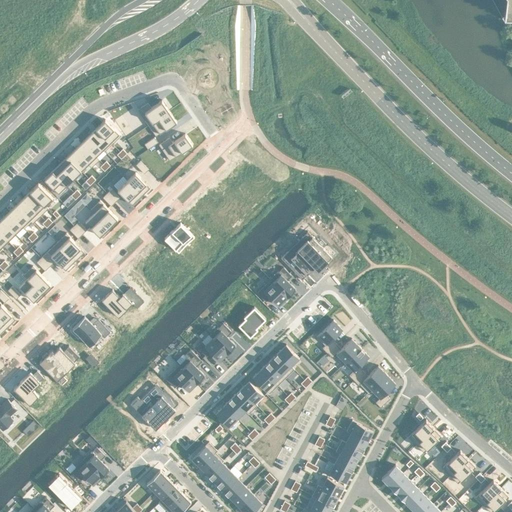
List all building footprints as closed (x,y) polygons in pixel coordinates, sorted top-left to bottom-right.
[(511,0),(504,0),(503,10),(511,12),(511,0)] [(150,104),(140,111),(147,122),(168,107),(161,96),(150,104)] [(147,99),(137,106),(140,111),(150,104),(147,99)] [(168,107),(147,122),(155,132),(176,118),(168,107)] [(104,115),(95,124),(111,140),(120,132),(104,115)] [(95,124),(88,131),(104,148),(111,140),(95,124)] [(171,139),(161,146),(169,157),(181,148),(183,152),(191,144),(190,142),(192,141),(184,130),(171,139)] [(88,131),(81,138),(98,156),(99,156),(95,153),(102,146),(103,148),(104,148),(88,131)] [(153,134),(143,140),(147,146),(157,139),(153,134)] [(168,134),(158,141),(161,146),(171,139),(168,134)] [(81,138),(73,145),(91,163),(98,156),(81,138)] [(73,145),(66,153),(80,167),(87,160),(91,164),(91,163),(73,145)] [(66,153),(59,160),(73,174),(80,167),(66,153)] [(139,157),(135,161),(143,170),(148,166),(139,157)] [(59,160),(51,167),(67,183),(68,183),(66,181),(73,174),(59,160)] [(235,174),(224,185),(245,207),(253,200),(241,188),(250,179),(253,182),(259,176),(248,165),(247,166),(243,162),(233,172),(235,174)] [(51,167),(43,175),(59,191),(67,183),(51,167)] [(134,168),(125,177),(140,192),(149,183),(134,168)] [(125,177),(116,186),(131,201),(140,192),(125,177)] [(37,179),(29,187),(47,205),(47,204),(45,203),(53,195),(37,179)] [(110,185),(106,189),(114,198),(119,194),(110,185)] [(29,187),(22,194),(39,212),(47,205),(29,187)] [(106,189),(102,194),(110,202),(114,198),(106,189)] [(202,197),(193,205),(216,228),(222,223),(217,218),(226,210),(225,209),(230,203),(219,192),(214,198),(210,193),(205,199),(202,197)] [(22,194),(15,201),(32,219),(39,212),(22,194)] [(99,196),(90,205),(108,223),(117,215),(99,196)] [(15,201),(7,208),(23,225),(30,218),(32,219),(15,201)] [(92,209),(84,217),(99,232),(108,223),(90,205),(89,206),(92,209)] [(7,208),(0,215),(14,230),(21,223),(23,225),(7,208)] [(0,215),(0,229),(7,237),(14,230),(0,215)] [(77,218),(73,222),(81,230),(86,226),(77,218)] [(179,219),(163,235),(177,249),(193,233),(179,219)] [(73,222),(69,226),(77,235),(81,230),(73,222)] [(286,248),(280,254),(301,276),(302,275),(301,274),(305,270),(307,269),(307,268),(309,267),(310,268),(314,264),(317,267),(318,266),(316,264),(321,259),(323,261),(331,253),(322,244),(324,242),(318,235),(316,237),(307,228),(300,234),(303,237),(289,251),(286,248)] [(65,229),(56,238),(74,257),(83,247),(65,229)] [(56,238),(47,247),(64,266),(74,257),(56,238)] [(44,250),(40,254),(48,263),(52,259),(44,250)] [(40,254),(36,258),(44,267),(48,263),(40,254)] [(32,262),(23,270),(41,288),(50,280),(32,262)] [(277,268),(269,276),(286,293),(295,286),(286,277),(291,272),(282,264),(277,268)] [(26,274),(18,282),(33,297),(41,288),(23,270),(23,271),(26,274)] [(269,276),(256,289),(264,298),(269,294),(277,302),(286,293),(269,276),(268,276),(269,276)] [(11,282),(7,286),(15,295),(19,291),(11,282)] [(111,286),(101,296),(117,313),(128,303),(128,302),(130,299),(136,305),(143,298),(129,284),(122,290),(118,293),(111,286)] [(0,299),(0,316),(6,323),(14,314),(0,299)] [(244,315),(237,321),(249,333),(257,326),(255,324),(265,315),(253,303),(243,313),(244,315)] [(73,326),(71,328),(77,333),(78,332),(88,342),(100,331),(103,334),(109,328),(97,316),(91,321),(88,318),(83,313),(71,325),(73,326)] [(332,316),(315,333),(324,341),(321,344),(326,349),(335,340),(331,336),(341,326),(332,316)] [(217,323),(209,331),(226,350),(235,342),(226,333),(230,328),(222,320),(217,324),(217,323)] [(200,338),(195,343),(205,353),(210,349),(218,357),(226,350),(209,331),(208,332),(211,335),(204,342),(200,338)] [(335,340),(326,349),(331,355),(336,350),(344,359),(359,344),(350,335),(340,345),(335,340)] [(285,341),(276,349),(293,366),(290,362),(298,354),(285,341)] [(51,346),(38,358),(61,381),(66,376),(62,371),(74,359),(73,358),(78,353),(68,342),(62,347),(58,343),(53,348),(51,346)] [(359,344),(344,359),(352,367),(348,371),(353,377),(362,368),(357,363),(368,353),(359,344)] [(186,354),(178,361),(196,380),(204,372),(195,363),(201,358),(189,346),(183,352),(186,354)] [(276,349),(268,357),(285,374),(293,366),(276,349)] [(268,357),(260,365),(276,382),(285,374),(268,357)] [(178,361),(164,375),(173,384),(179,379),(187,387),(195,380),(196,380),(178,361)] [(362,368),(353,377),(358,382),(359,381),(367,389),(386,371),(377,362),(366,372),(362,368)] [(260,365),(251,373),(268,390),(276,382),(260,365)] [(29,369),(12,385),(29,401),(37,393),(32,387),(39,380),(38,378),(43,374),(36,367),(32,372),(29,369)] [(386,371),(367,389),(371,386),(379,394),(374,399),(379,404),(388,395),(384,390),(394,380),(386,371)] [(248,377),(239,385),(256,402),(255,400),(263,392),(248,377)] [(136,393),(129,400),(139,409),(154,425),(174,406),(172,404),(177,400),(162,385),(161,386),(145,402),(139,396),(136,393)] [(239,385),(231,393),(248,410),(256,402),(239,385)] [(231,393),(223,401),(236,415),(244,407),(247,411),(248,410),(231,393)] [(0,425),(1,427),(12,416),(8,413),(16,405),(7,396),(0,402),(0,425)] [(223,401),(214,410),(228,423),(236,415),(223,401)] [(351,416),(345,427),(366,438),(372,427),(351,416)] [(425,416),(407,433),(415,441),(432,424),(425,416)] [(108,433),(101,440),(114,453),(120,447),(126,453),(135,444),(134,443),(136,441),(118,423),(107,433),(108,433)] [(432,424),(415,441),(422,449),(440,432),(432,424)] [(340,436),(340,437),(361,448),(366,438),(345,427),(349,430),(344,439),(340,436)] [(340,437),(335,447),(355,458),(361,448),(340,437)] [(208,438),(191,455),(199,463),(216,447),(208,438)] [(90,447),(82,455),(100,473),(108,465),(99,457),(104,452),(95,443),(91,448),(90,447)] [(216,447),(199,463),(207,471),(222,457),(215,449),(216,447)] [(339,450),(333,459),(350,468),(355,458),(335,447),(334,447),(339,450)] [(459,447),(441,464),(449,472),(466,455),(459,447)] [(75,463),(70,468),(79,477),(83,472),(92,481),(100,473),(82,455),(74,463),(75,463)] [(466,455),(449,472),(456,480),(474,462),(466,455)] [(222,457),(207,471),(215,480),(229,466),(221,458),(223,457),(222,457)] [(333,459),(328,470),(344,479),(350,468),(333,459)] [(394,461),(380,475),(388,483),(402,469),(394,461)] [(229,466),(215,480),(223,488),(237,475),(229,466)] [(159,467),(145,480),(153,488),(167,475),(159,467)] [(402,469),(388,483),(396,490),(409,477),(402,469)] [(58,470),(46,481),(70,505),(81,494),(80,492),(84,488),(76,479),(71,484),(58,470)] [(316,481),(316,482),(337,493),(342,482),(326,473),(321,483),(316,481)] [(167,475),(153,488),(161,496),(174,482),(167,475)] [(237,475),(223,488),(231,496),(245,483),(237,475)] [(409,477),(396,490),(403,498),(417,485),(409,477)] [(492,477),(474,494),(482,502),(500,484),(492,477)] [(161,496),(157,499),(165,507),(182,490),(174,482),(161,496)] [(316,482),(311,492),(331,503),(337,493),(316,482)] [(245,483),(231,496),(239,504),(253,491),(245,483)] [(500,484),(482,502),(489,509),(507,492),(500,484)] [(417,485),(403,498),(411,506),(424,492),(417,485)] [(182,490),(165,507),(169,511),(175,511),(190,498),(182,490)] [(253,491),(239,504),(246,511),(247,511),(261,499),(253,491)] [(315,494),(309,504),(324,511),(326,511),(331,503),(311,492),(310,492),(315,494)] [(424,492),(411,506),(416,511),(419,511),(432,500),(424,492)] [(39,497),(31,505),(38,511),(54,511),(49,506),(53,502),(44,493),(40,497),(39,497)] [(125,497),(117,505),(123,511),(138,511),(137,510),(134,507),(131,504),(125,497)] [(432,500),(419,511),(435,511),(439,508),(440,507),(433,499),(432,500)]
